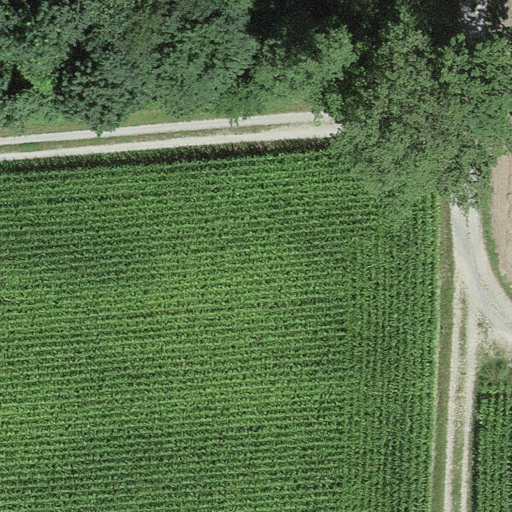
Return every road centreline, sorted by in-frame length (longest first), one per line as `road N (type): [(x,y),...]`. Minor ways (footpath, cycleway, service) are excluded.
road 1 (track): [(0,149),(468,112),(474,0)]
road 2 (track): [(452,511),(468,112)]
